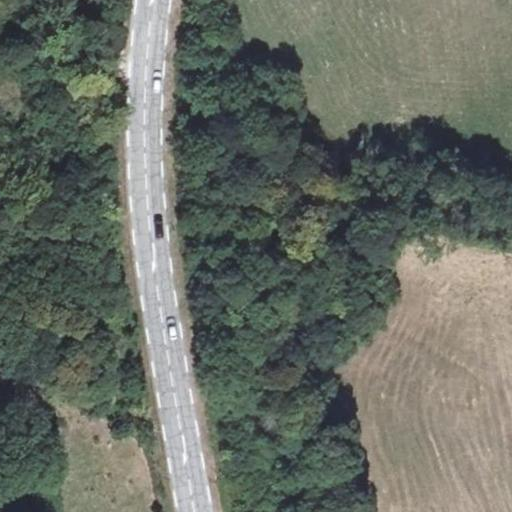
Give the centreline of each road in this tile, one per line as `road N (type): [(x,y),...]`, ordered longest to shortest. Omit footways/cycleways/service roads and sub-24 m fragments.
road 1 (track): [(78,0),(145,77),(302,204),(511,241)]
road 2 (secondary): [(151,0),(146,192),(196,511)]
